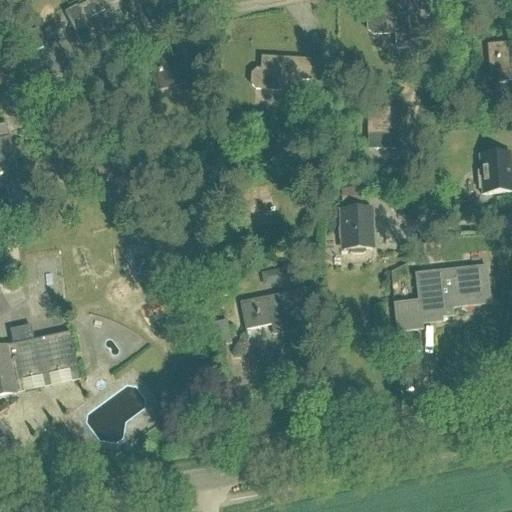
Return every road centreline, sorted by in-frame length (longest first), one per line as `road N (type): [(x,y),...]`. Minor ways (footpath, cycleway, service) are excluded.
road 1 (tertiary): [(511,417),(202,481)]
road 2 (tertiary): [(202,481),(51,511)]
